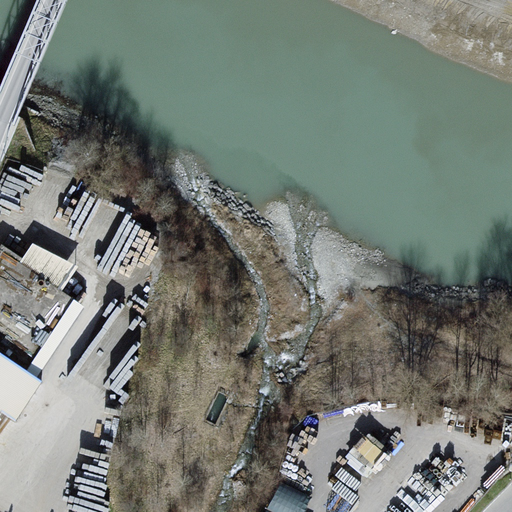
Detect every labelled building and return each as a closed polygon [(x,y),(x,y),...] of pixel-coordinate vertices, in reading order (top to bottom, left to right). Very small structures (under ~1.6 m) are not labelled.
[(21,264),(66,282),(76,260),(31,241),(21,264)] [(0,251),(0,275),(20,279),(20,283),(32,285),(37,258),(0,251)] [(119,303),(93,349),(118,363),(144,317),(119,303)] [(33,385),(0,363),(0,414),(6,420),(33,385)] [(363,470),(384,451),(368,434),(347,453),(363,470)]
